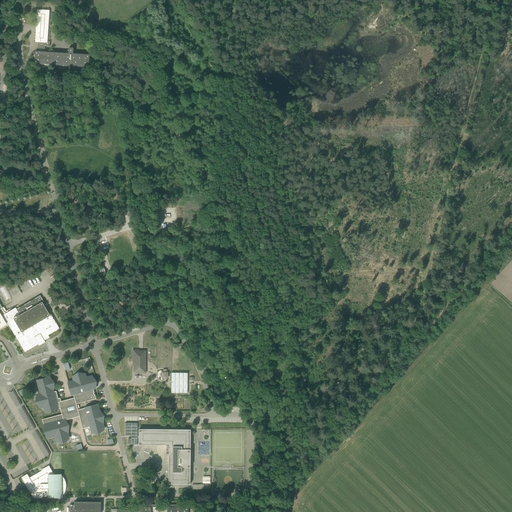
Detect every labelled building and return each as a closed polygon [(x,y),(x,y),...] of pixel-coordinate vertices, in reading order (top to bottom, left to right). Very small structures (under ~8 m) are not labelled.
[(73,54),(73,51),(74,48),(69,47),(69,53),(45,52),(45,46),(50,46),(50,41),(47,41),(49,10),(37,10),(35,42),(38,42),(37,51),(35,51),(34,63),(39,64),(89,67),(90,55),(73,54)] [(99,25),(92,17),(86,21),(94,29),(99,25)] [(107,262),(129,257),(124,236),(104,240),(106,247),(104,248),(107,262)] [(48,335),(54,332),(57,330),(56,327),(58,326),(50,314),(48,315),(41,303),(43,301),(43,300),(40,295),(16,309),(15,307),(9,311),(4,314),(2,315),(7,322),(17,339),(19,338),(26,351),(38,344),(39,346),(45,342),(42,337),(47,334),(48,335)] [(134,365),(134,373),(146,373),(146,351),(143,351),(143,352),(139,352),(139,351),(134,351),(134,358),(138,358),(138,365),(134,365)] [(171,373),(171,393),(188,393),(188,373),(171,373)] [(90,427),(91,431),(92,431),(98,431),(98,430),(103,428),(104,427),(101,418),(100,415),(98,404),(78,410),(78,408),(79,408),(78,405),(77,405),(76,404),(96,399),(95,394),(94,394),(94,393),(93,389),(95,388),(92,376),(86,377),(86,375),(85,375),(79,376),(79,375),(79,376),(74,378),(73,379),(74,381),(68,382),(70,390),(72,390),(74,398),(61,401),(60,398),(58,398),(56,391),(52,392),(49,382),(50,381),(49,377),(37,381),(40,393),(37,394),(39,401),(38,401),(39,401),(41,408),(44,407),(45,412),(60,408),(62,414),(42,419),(43,424),(44,424),(44,425),(47,438),(55,436),(56,440),(57,440),(62,440),(63,440),(68,437),(66,428),(65,428),(65,424),(64,420),(79,416),(82,429),(90,427)] [(137,424),(125,424),(125,436),(130,436),(130,437),(125,437),(125,446),(137,445),(137,424)] [(139,429),(139,445),(169,445),(169,448),(166,448),(166,453),(169,453),(168,484),(191,484),(190,429),(139,429)] [(65,480),(62,480),(62,474),(53,474),(49,465),(41,470),(41,471),(29,478),(27,474),(21,477),(29,491),(34,498),(42,498),(42,496),(48,496),(48,498),(62,497),(62,491),(65,491),(65,490),(66,489),(66,488),(66,485),(66,483),(65,482),(65,480)] [(100,511),(101,502),(75,502),(75,507),(73,507),(73,502),(70,502),(69,511),(187,511),(188,507),(179,507),(179,504),(176,504),(176,507),(168,507),(167,511),(150,511),(151,507),(141,507),(141,509),(137,509),(137,508),(125,508),(125,510),(117,510),(115,510),(113,510),(112,510),(111,511),(100,511)]
